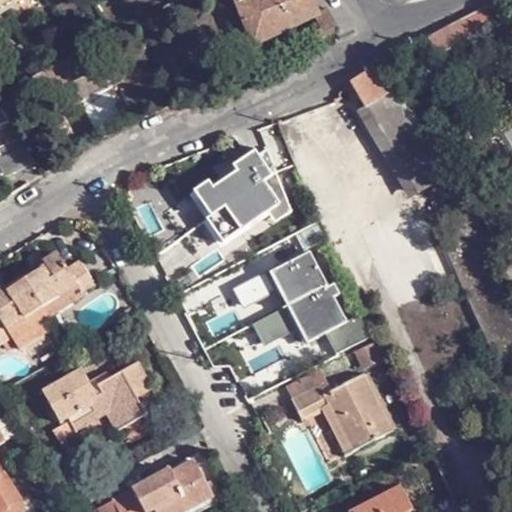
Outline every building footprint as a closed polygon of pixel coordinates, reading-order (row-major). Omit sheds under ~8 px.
[(0,10),(14,2),(13,0),(6,0),(0,4),(0,10)] [(202,0),(205,4),(212,0),(234,0),(253,47),(317,19),(323,16),(321,12),(315,0),(202,0)] [(316,32),(326,51),(344,41),(340,32),(327,9),(321,12),(323,16),(317,19),(321,29),(316,32)] [(386,66),(383,62),(350,83),(365,106),(398,86),(386,66)] [(398,86),(365,106),(417,190),(439,176),(461,165),(453,155),(400,85),(398,86)] [(0,98),(0,123),(12,118),(0,98)] [(22,134),(0,144),(0,152),(3,158),(0,159),(0,164),(6,177),(38,160),(22,134)] [(255,149),(233,164),(235,167),(210,185),(226,209),(231,205),(245,227),(279,204),(262,179),(271,173),(255,149)] [(235,167),(233,164),(208,181),(210,185),(235,167)] [(240,231),(245,227),(231,205),(226,209),(240,231)] [(3,290),(0,287),(0,319),(5,328),(7,327),(77,283),(79,281),(69,266),(59,251),(46,259),(47,263),(43,266),(6,288),(3,290)] [(80,258),(69,266),(79,281),(77,283),(83,291),(95,283),(80,258)] [(46,259),(0,287),(3,290),(6,288),(43,266),(47,263),(46,259)] [(7,327),(13,335),(19,346),(47,327),(41,317),(83,291),(77,283),(7,327)] [(447,292),(427,301),(446,345),(465,335),(447,292)] [(5,328),(0,319),(0,343),(13,335),(7,327),(5,328)] [(44,390),(63,426),(71,421),(76,431),(108,414),(118,431),(150,412),(143,402),(142,402),(137,395),(153,385),(138,361),(110,376),(108,371),(90,382),(81,368),(44,390)] [(329,380),(319,363),(285,381),(293,398),(329,380)] [(332,389),(329,380),(293,398),(302,417),(323,406),(327,404),(353,450),(395,428),(365,373),(332,389)] [(327,404),(323,406),(347,452),(353,450),(327,404)] [(71,421),(63,426),(52,433),(58,445),(79,433),(76,431),(71,421)] [(0,444),(6,440),(0,430),(0,511),(24,511),(26,508),(25,505),(23,499),(0,462),(0,444)] [(97,511),(189,511),(215,497),(196,461),(174,475),(170,469),(97,510),(97,511)] [(352,511),(406,511),(413,508),(402,487),(352,511)]
